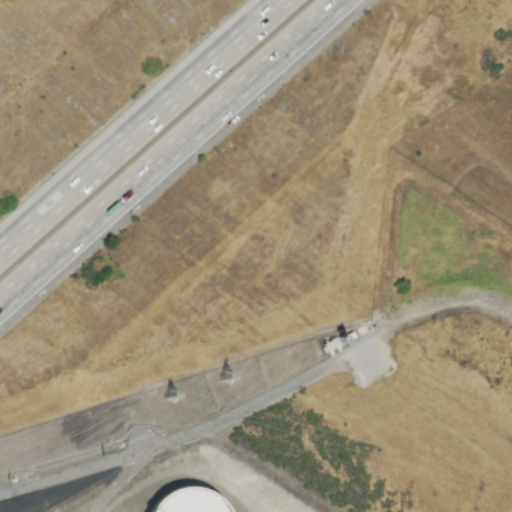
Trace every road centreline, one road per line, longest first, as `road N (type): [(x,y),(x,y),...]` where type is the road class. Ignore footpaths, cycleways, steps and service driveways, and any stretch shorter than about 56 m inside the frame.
road 1 (residential): [(0,492),(235,416),(381,332),(402,177),(416,177),(511,240)]
road 2 (motorway): [(0,303),(340,0)]
road 3 (motorway): [(281,0),(0,261)]
